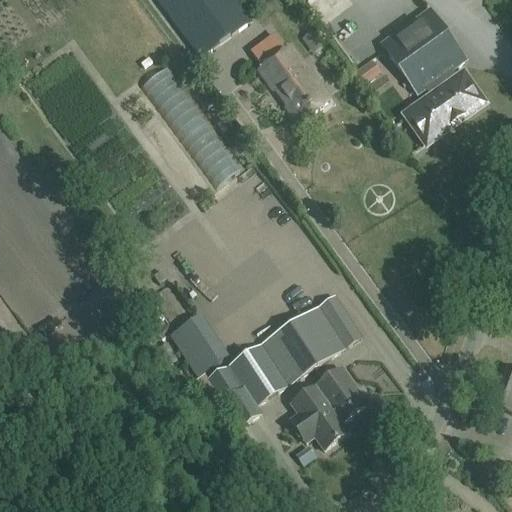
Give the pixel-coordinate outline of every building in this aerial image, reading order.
[(155,0),(201,61),(251,24),(233,0),(155,0)] [(432,95),(401,117),(427,152),(484,109),(455,70),(467,62),(430,11),(381,47),(418,97),(428,90),(432,95)] [(299,127),(331,104),(290,50),(259,74),(299,127)] [(171,69),(143,90),(217,189),(245,168),(171,69)] [(261,192),(231,208),(255,255),(292,235),(282,216),(275,220),(261,192)] [(160,289),(164,286),(167,284),(162,276),(158,278),(155,280),(160,289)] [(151,296),(174,332),(192,321),(169,285),(151,296)] [(336,300),(208,382),(241,431),(262,417),(257,410),(362,341),(336,300)] [(202,320),(172,340),(198,380),(228,361),(202,320)] [(511,415),(511,371),(503,368),(490,408),(511,415)] [(340,426),(348,437),(350,436),(343,426),(369,408),(343,372),(316,392),(322,400),(340,426)] [(326,453),(348,437),(340,426),(322,400),(316,392),(292,409),(299,418),(292,423),(308,446),(316,440),(326,453)]
